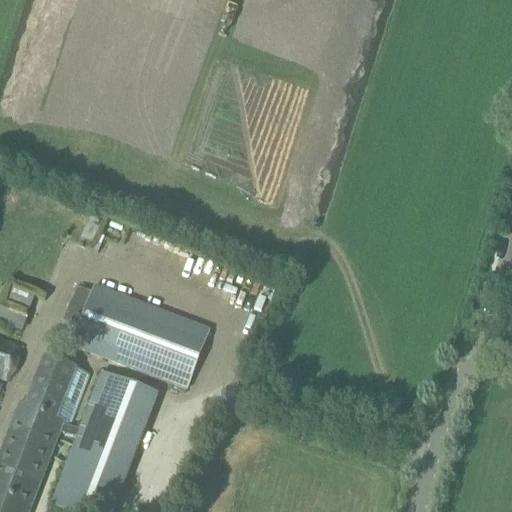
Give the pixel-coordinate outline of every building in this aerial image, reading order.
[(511,219),(511,192),(508,192),(499,223),(510,226),(511,219)] [(93,287),(91,294),(77,289),(59,336),(73,342),(71,346),(186,389),(208,330),(93,287)] [(0,341),(0,379),(7,382),(15,372),(19,361),(18,348),(0,341)] [(0,511),(28,511),(58,434),(61,426),(62,422),(70,425),(88,375),(45,359),(27,408),(20,406),(0,460),(0,462),(2,465),(0,470),(0,511)] [(77,440),(52,506),(69,511),(113,511),(158,395),(101,373),(80,431),(61,426),(58,434),(77,440)]
